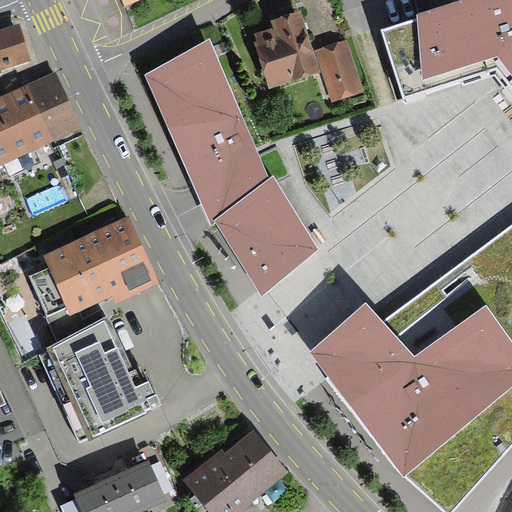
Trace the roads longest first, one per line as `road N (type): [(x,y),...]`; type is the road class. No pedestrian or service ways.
road 1 (secondary): [(79,79),(218,341),(267,412),(357,511)]
road 2 (residential): [(233,0),(79,79)]
